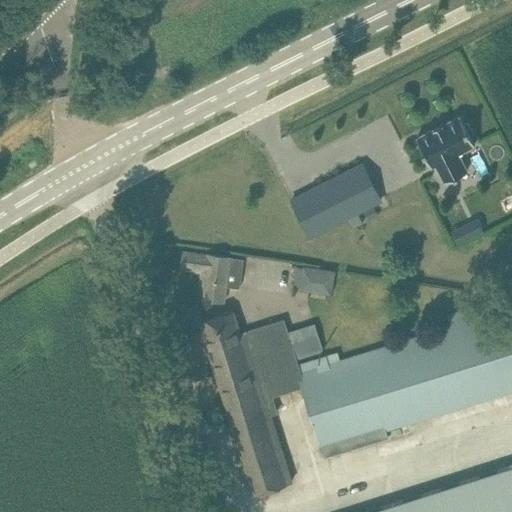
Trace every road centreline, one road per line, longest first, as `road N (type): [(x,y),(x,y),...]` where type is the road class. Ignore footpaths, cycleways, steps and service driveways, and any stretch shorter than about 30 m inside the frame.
road 1 (primary): [(86,168),(420,0)]
road 2 (unclassified): [(197,511),(86,168)]
